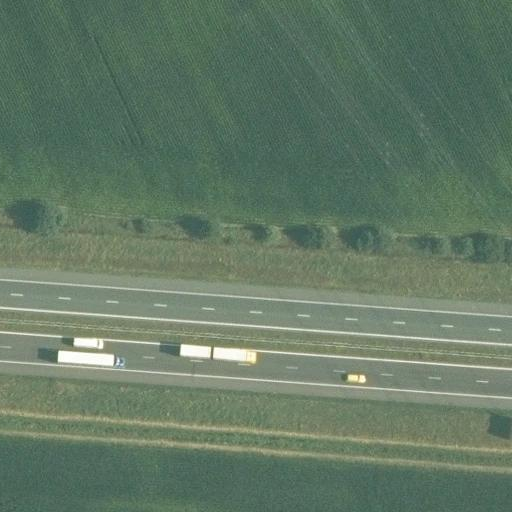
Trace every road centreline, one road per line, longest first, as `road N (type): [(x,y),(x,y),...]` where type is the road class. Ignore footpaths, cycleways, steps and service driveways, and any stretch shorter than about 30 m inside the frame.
road 1 (motorway): [(0,348),(511,385)]
road 2 (motorway): [(511,332),(0,295)]
